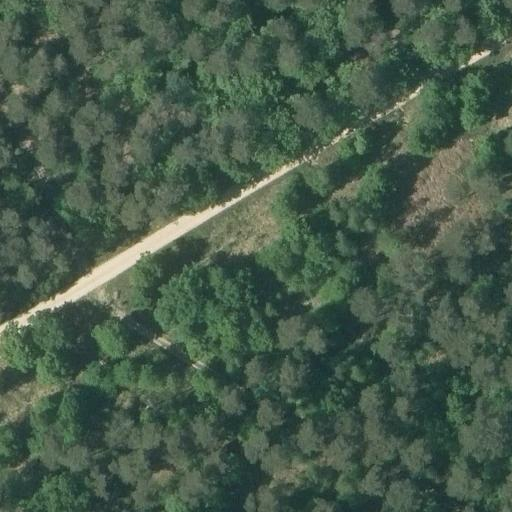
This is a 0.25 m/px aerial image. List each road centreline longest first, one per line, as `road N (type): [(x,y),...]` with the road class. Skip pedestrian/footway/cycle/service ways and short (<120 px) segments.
road 1 (track): [(511,38),(0,338)]
road 2 (track): [(461,511),(131,325),(95,283)]
road 3 (track): [(0,87),(95,283)]
